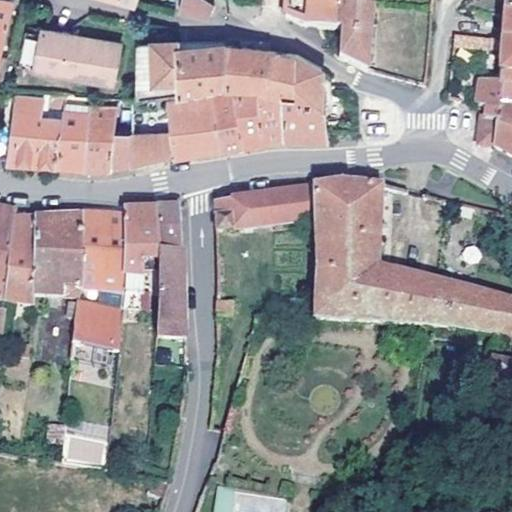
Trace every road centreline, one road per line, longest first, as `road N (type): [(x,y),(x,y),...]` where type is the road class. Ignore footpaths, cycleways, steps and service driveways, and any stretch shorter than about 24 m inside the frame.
road 1 (residential): [(180,511),(199,439),(195,180)]
road 2 (residential): [(229,0),(367,83),(422,106),(425,150)]
road 3 (residential): [(195,180),(425,150)]
road 4 (residential): [(0,183),(99,194),(195,180)]
